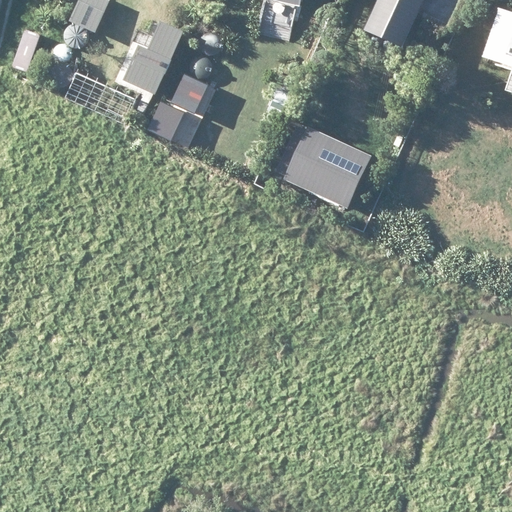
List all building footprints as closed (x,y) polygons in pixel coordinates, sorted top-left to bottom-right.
[(107,1),(104,0),(77,0),(69,22),(94,32),(107,1)] [(373,0),(360,30),(398,48),(419,0),(373,0)] [(511,12),(494,7),(478,55),(511,66),(511,12)] [(116,93),(152,106),(177,38),(142,25),(116,93)] [(172,83),(162,105),(177,112),(187,90),(172,83)] [(164,131),(168,121),(160,118),(156,127),(164,131)] [(302,132),(281,182),(344,209),(365,158),(302,132)]
